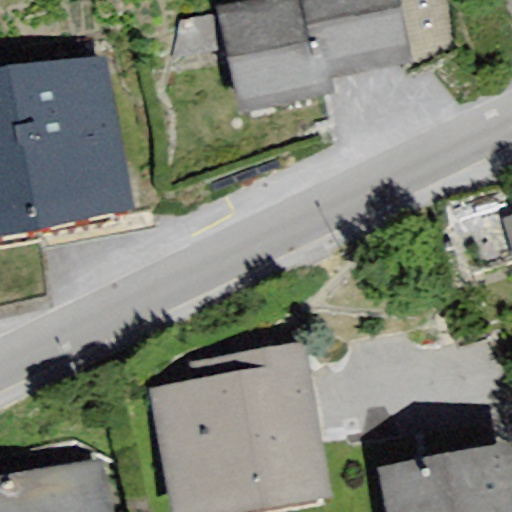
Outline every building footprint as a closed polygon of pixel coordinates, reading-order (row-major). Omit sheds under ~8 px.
[(303,0),(281,0),(220,15),(243,123),(337,100),(332,83),(303,0)] [(399,0),(303,0),(332,83),(415,72),(399,0)] [(0,210),(156,180),(127,34),(0,58),(0,210)] [(162,392),(179,511),(299,511),(333,506),(308,367),(162,392)] [(511,511),(511,457),(392,481),(398,511),(511,511)] [(0,486),(0,511),(119,511),(110,464),(0,486)]
